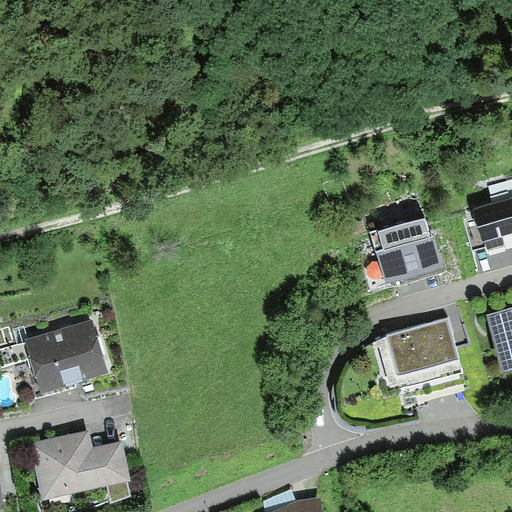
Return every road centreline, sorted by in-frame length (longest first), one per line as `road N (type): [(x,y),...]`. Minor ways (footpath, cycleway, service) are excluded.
road 1 (track): [(0,234),(511,89)]
road 2 (residential): [(511,424),(366,444),(184,511)]
